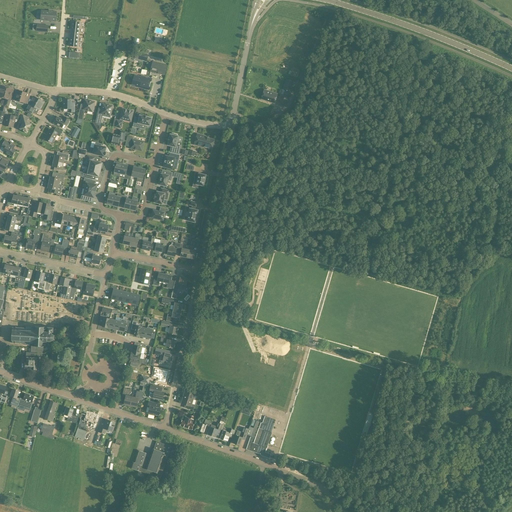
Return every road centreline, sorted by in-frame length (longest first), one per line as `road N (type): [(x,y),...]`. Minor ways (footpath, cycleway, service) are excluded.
road 1 (unclassified): [(345,511),(308,481),(165,429)]
road 2 (tertiary): [(324,0),(511,68)]
road 3 (unclassified): [(165,429),(0,371)]
road 4 (unclassified): [(165,429),(199,270)]
road 5 (unclassified): [(199,270),(230,124)]
